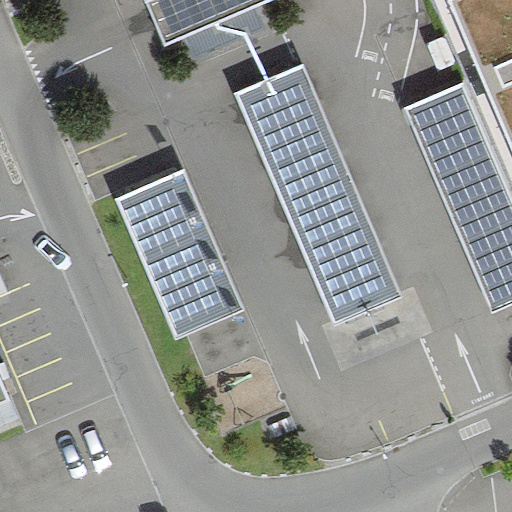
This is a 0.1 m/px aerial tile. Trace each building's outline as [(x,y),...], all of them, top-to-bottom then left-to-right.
[(144,0),(161,39),(255,0),(144,0)] [(511,0),(458,0),(511,124),(511,0)] [(303,63),(239,89),(334,312),(398,285),(303,63)] [(511,197),(462,78),(405,103),(492,303),(511,295),(511,197)] [(120,193),(179,325),(240,298),(182,166),(120,193)]
